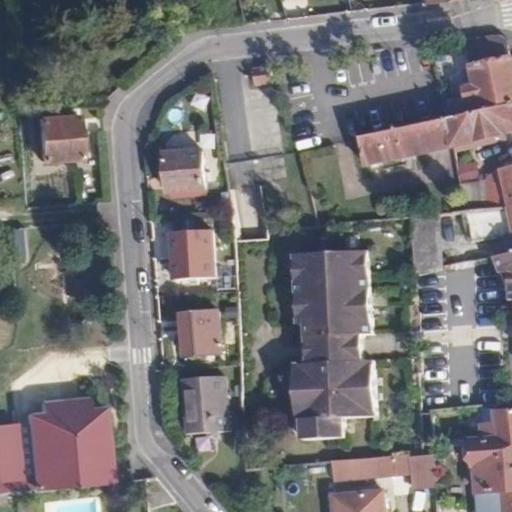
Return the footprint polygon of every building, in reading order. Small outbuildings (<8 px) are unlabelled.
[(303,0),(283,0),(285,16),(305,14),(303,0)] [(511,105),(511,59),(507,41),(502,37),(466,41),(477,88),(466,90),(468,102),(480,100),(483,113),(511,105)] [(272,85),(270,68),(252,70),(254,86),(272,85)] [(447,121),(453,148),(511,134),(511,105),(483,113),(447,121)] [(76,118),(39,121),(43,164),(80,161),(76,118)] [(369,168),(453,148),(447,121),(364,140),(369,168)] [(205,152),(167,155),(170,193),(207,190),(205,152)] [(477,160),(457,164),(460,182),(480,178),(477,160)] [(511,167),(502,171),(510,208),(493,210),(475,211),(478,235),(511,232),(511,167)] [(490,181),(493,210),(510,208),(502,171),(490,181)] [(413,228),(415,271),(437,270),(435,227),(413,228)] [(214,232),(173,236),(177,281),(218,278),(214,232)] [(69,235),(50,237),(53,267),(73,265),(69,235)] [(375,335),(372,252),(295,254),(297,324),(305,323),(305,364),(293,365),(295,422),(302,421),(303,443),(378,441),(376,361),(366,362),(365,335),(375,335)] [(221,314),(183,316),(186,358),(223,356),(221,314)] [(220,378),(178,382),(180,436),(223,434),(220,378)] [(36,464),(38,492),(108,485),(106,456),(110,456),(104,408),(92,409),(91,399),(43,403),(43,414),(28,415),(32,463),(36,464)] [(511,511),(511,412),(501,412),(498,413),(499,427),(485,428),(486,443),(474,444),(475,466),(478,465),(480,496),(476,498),(477,511),(511,511)] [(434,457),(334,462),(335,480),(411,476),(412,491),(436,490),(434,457)] [(0,482),(0,495),(19,493),(18,481),(0,482)] [(146,508),(173,505),(153,482),(143,482),(146,508)] [(385,511),(382,491),(333,497),(334,511),(385,511)] [(45,511),(99,511),(99,498),(45,500),(45,511)]
